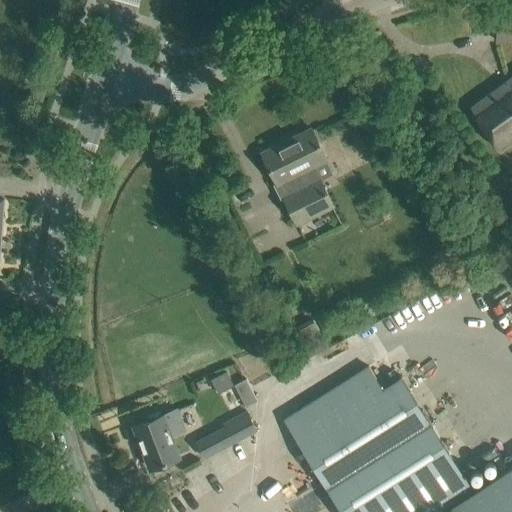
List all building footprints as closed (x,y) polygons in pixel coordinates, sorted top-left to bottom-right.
[(511,0),(488,5),(497,41),(511,37),(511,0)] [(511,142),(511,77),(471,107),(502,150),(511,142)] [(284,197),(297,223),(332,205),(320,179),(308,185),(302,172),(327,160),(311,129),(310,129),(312,131),(290,142),(289,140),(262,153),(277,184),(289,179),(295,191),(284,197)] [(284,417),(344,511),(432,511),(472,487),(402,376),(383,388),(368,364),(284,417)] [(227,372),(222,373),(211,379),(219,393),(234,385),(227,372)] [(135,426),(151,468),(178,457),(169,435),(183,429),(175,410),(161,416),(159,411),(144,417),(146,422),(135,426)] [(203,458),(257,431),(247,413),(221,426),(223,430),(196,443),(203,458)] [(463,511),(511,511),(511,470),(457,499),(463,511)]
